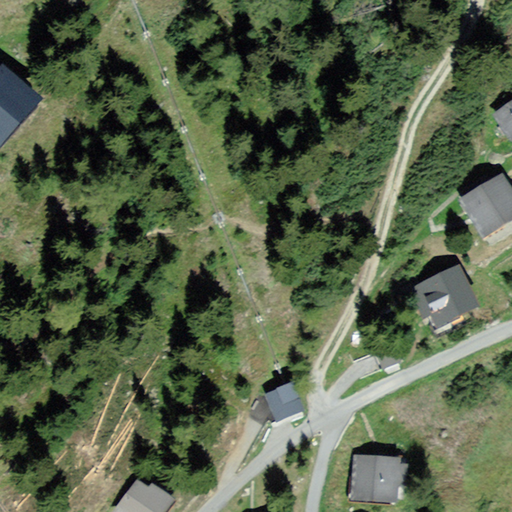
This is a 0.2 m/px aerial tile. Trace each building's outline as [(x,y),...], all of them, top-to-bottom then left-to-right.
[(0,139),(32,104),(3,77),(0,80),(0,139)] [(511,104),(497,115),(511,138),(511,104)] [(511,207),(499,185),(468,203),(484,231),(511,214),(511,207)] [(457,276),(415,296),(425,316),(432,313),(436,321),(471,304),(457,276)] [(365,327),(341,337),(352,361),(376,351),(384,368),(397,362),(389,343),(375,349),(365,327)] [(285,389),(267,396),(270,402),(263,405),(266,413),(270,425),(289,417),(290,421),(303,417),(291,388),(285,389)] [(373,455),(359,454),(356,496),(389,498),(391,482),(398,482),(399,468),(392,468),(392,465),(372,463),(373,455)] [(157,511),(167,499),(136,487),(118,511),(157,511)]
